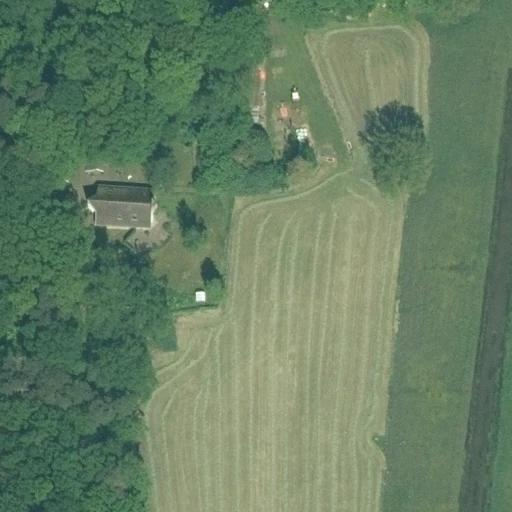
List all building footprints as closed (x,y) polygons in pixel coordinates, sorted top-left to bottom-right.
[(383,24),(382,10),(355,11),(356,25),(383,24)] [(232,108),(256,107),(259,43),(235,42),(232,108)] [(252,124),(244,124),(244,136),(264,136),(265,108),(252,108),(252,124)] [(103,175),(106,138),(88,137),(86,174),(103,175)] [(67,185),(70,164),(57,161),(53,183),(67,185)] [(151,231),(151,230),(152,218),(158,213),(153,208),(154,195),(98,191),(97,201),(88,209),(96,218),(96,228),(151,231)] [(93,257),(77,257),(77,292),(92,292),(93,257)]
